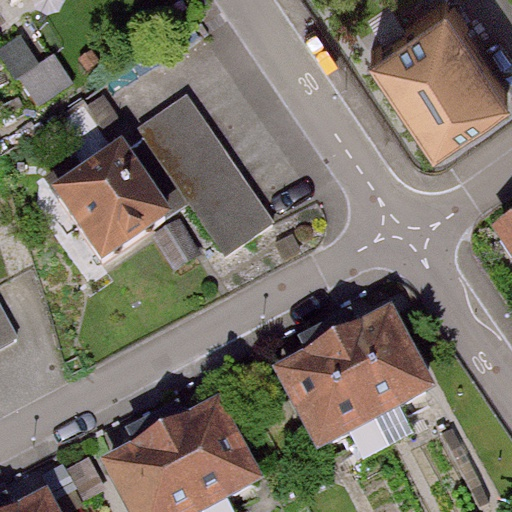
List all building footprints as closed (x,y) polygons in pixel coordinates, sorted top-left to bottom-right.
[(0,0),(0,1),(11,17),(37,0),(0,0)] [(440,0),(426,0),(350,49),(415,149),(502,93),(440,0)] [(50,62),(18,83),(36,110),(68,89),(50,62)] [(185,120),(105,171),(156,246),(178,279),(257,232),(185,120)] [(42,213),(93,289),(156,246),(105,171),(42,213)] [(511,214),(476,238),(511,295),(511,214)] [(0,363),(22,351),(0,312),(0,363)] [(377,319),(262,381),(307,465),(422,403),(377,319)] [(207,406),(85,467),(107,511),(219,511),(253,495),(207,406)] [(44,511),(36,496),(5,511),(44,511)]
